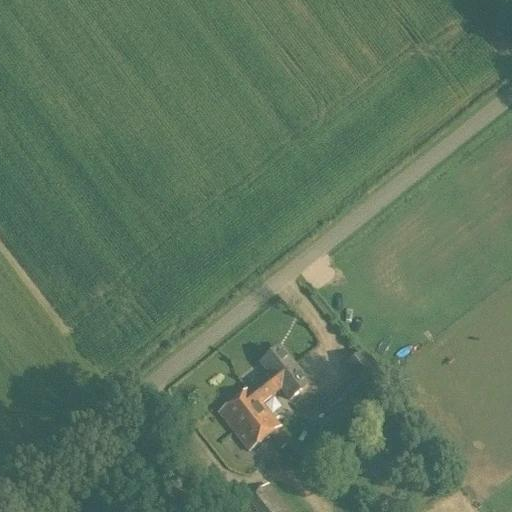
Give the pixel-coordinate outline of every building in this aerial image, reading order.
[(302,348),(314,339),(303,325),(291,334),(302,348)] [(251,390),(263,405),(281,391),(289,401),(309,386),(280,349),(260,364),(269,375),(251,390)] [(339,425),(389,383),(364,352),(342,370),(350,380),(322,404),(339,425)] [(280,428),(263,405),(251,390),(219,415),(248,453),(269,436),(280,451),(291,443),(280,428)] [(436,494),(438,477),(431,476),(428,493),(436,494)] [(288,511),(268,485),(260,491),(259,489),(243,501),(244,504),(239,508),(242,511),(288,511)]
